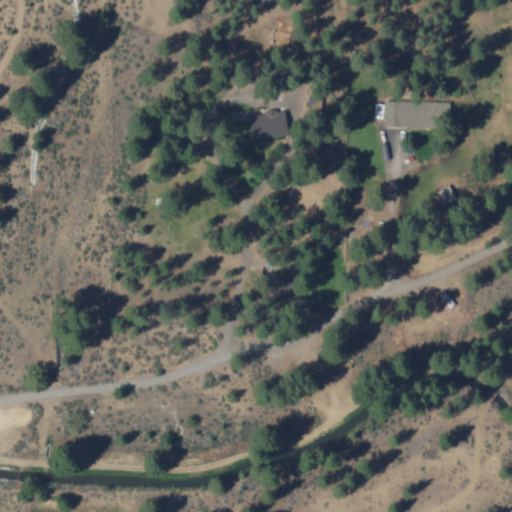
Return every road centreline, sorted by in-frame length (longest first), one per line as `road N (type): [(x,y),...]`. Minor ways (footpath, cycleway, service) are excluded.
road 1 (track): [(0,397),(259,357),(511,233),(498,383)]
road 2 (track): [(484,402),(475,475),(418,511)]
